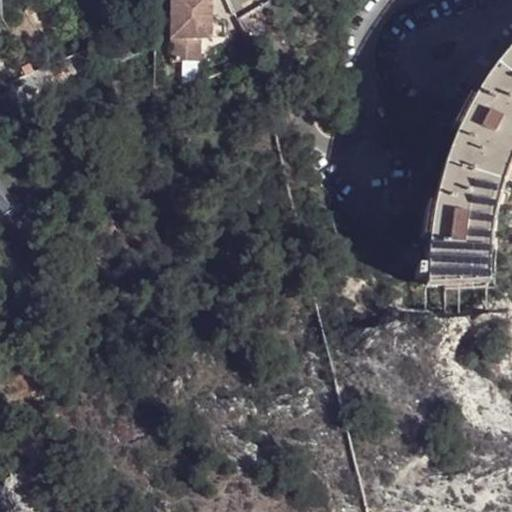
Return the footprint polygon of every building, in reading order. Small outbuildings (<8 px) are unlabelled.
[(207,15),(207,0),(168,0),(167,60),(195,61),(196,38),(196,15),(207,15)] [(196,38),(206,38),(207,15),(196,15),(196,38)] [(423,284),(485,283),(486,254),(490,227),(495,205),(510,164),(511,159),(511,36),(504,45),(510,51),(496,69),(483,87),(475,81),(462,102),(450,125),(459,130),(453,140),(445,161),(436,189),(434,199),(430,216),(423,215),(421,230),(418,250),(424,250),(423,266),(423,284)] [(488,63),(475,81),(483,87),(496,69),(510,51),(504,45),(488,63)] [(24,78),(32,74),(28,68),(21,72),(24,78)] [(424,250),(418,250),(401,248),(400,265),(423,266),(424,250)]
